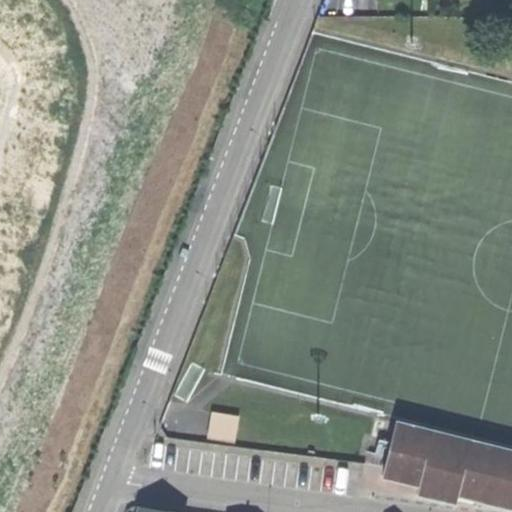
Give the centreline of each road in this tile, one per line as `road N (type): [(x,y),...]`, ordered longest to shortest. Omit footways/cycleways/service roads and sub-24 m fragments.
road 1 (residential): [(117,481),(295,0)]
road 2 (residential): [(117,481),(297,505)]
